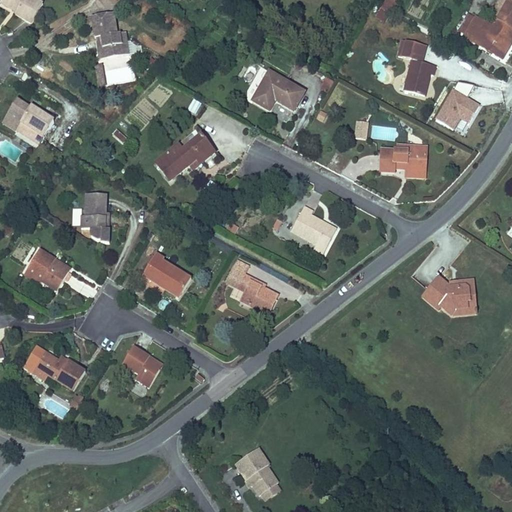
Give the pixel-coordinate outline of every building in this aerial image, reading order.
[(16,14),(30,23),(41,4),(33,0),(0,0),(0,1),(0,2),(10,8),(12,6),(18,10),(16,14)] [(396,0),(384,0),(377,20),(389,25),(398,1),(396,0)] [(475,18),(469,15),(457,34),(503,62),(511,47),(511,0),(510,2),(506,0),(500,0),(486,23),(476,17),(475,18)] [(97,46),(98,58),(121,54),(119,44),(127,43),(126,31),(117,32),(114,13),(90,17),(93,37),(99,36),(101,45),(97,46)] [(258,47),(262,40),(255,37),(252,43),(258,47)] [(263,50),(266,43),(262,40),(258,47),(263,50)] [(401,41),(396,58),(405,60),(409,44),(401,41)] [(119,44),(121,54),(129,53),(127,43),(119,44)] [(405,60),(412,62),(408,78),(404,92),(427,98),(432,77),(435,77),(437,68),(424,65),(428,48),(409,44),(405,60)] [(97,80),(104,79),(101,64),(94,65),(97,80)] [(110,83),(135,78),(132,65),(107,70),(110,83)] [(293,110),(303,91),(268,71),(252,100),(269,110),(275,100),(293,110)] [(404,92),(408,78),(400,76),(396,91),(404,94),(404,92)] [(325,79),(320,91),(329,94),(333,83),(325,79)] [(459,80),(436,121),(464,137),(481,106),(469,99),(475,89),(459,80)] [(41,138),(53,119),(30,105),(29,107),(16,99),(2,121),(16,129),(18,125),(41,138)] [(198,115),(201,105),(194,102),(190,112),(198,115)] [(316,120),(324,123),(327,115),(320,112),(316,120)] [(41,138),(18,125),(16,129),(14,131),(37,145),(41,138)] [(363,143),(364,127),(354,126),(353,143),(363,143)] [(155,162),(169,179),(185,167),(195,159),(198,164),(213,152),(200,135),(181,150),(177,144),(155,162)] [(391,149),(391,154),(377,153),(375,176),(387,177),(388,169),(402,171),(401,175),(420,176),(421,161),(403,160),(404,151),(391,149)] [(403,160),(421,161),(422,153),(404,151),(403,160)] [(185,167),(189,171),(198,164),(195,159),(185,167)] [(400,183),(419,184),(420,176),(401,175),(400,183)] [(79,216),(78,229),(89,229),(89,237),(100,241),(103,241),(103,244),(111,244),(111,230),(105,230),(106,215),(106,195),(85,194),(84,217),(79,216)] [(316,244),(324,248),(335,227),(311,215),(312,212),(303,207),(291,231),(316,244)] [(236,234),(239,228),(230,224),(227,230),(236,234)] [(313,250),(321,254),(324,248),(316,244),(313,250)] [(40,284),(56,293),(68,273),(53,264),(55,259),(39,249),(28,267),(44,276),(40,284)] [(192,278),(156,255),(143,276),(179,299),(192,278)] [(53,264),(68,273),(71,269),(55,259),(53,264)] [(250,282),(252,278),(244,273),(248,266),(236,260),(225,282),(244,292),(239,301),(267,316),(277,295),(263,288),(250,282)] [(44,276),(28,267),(23,275),(39,285),(40,284),(44,276)] [(263,288),(265,284),(252,278),(250,282),(263,288)] [(437,282),(421,301),(438,315),(441,312),(451,321),(476,318),(475,309),(474,309),(473,299),(469,294),(465,294),(465,285),(457,285),(457,291),(447,291),(437,282)] [(474,309),(475,309),(473,284),(465,285),(465,294),(469,294),(473,299),(474,309)] [(144,361),(148,355),(132,345),(121,364),(136,374),(132,380),(148,390),(160,371),(144,361)] [(59,359),(46,350),(34,368),(47,377),(48,374),(74,391),(87,370),(68,358),(65,363),(59,359)] [(65,363),(68,358),(62,354),(59,359),(65,363)] [(144,361),(160,371),(164,365),(148,355),(144,361)] [(47,377),(34,368),(31,373),(44,381),(47,377)] [(191,376),(198,382),(202,379),(194,373),(191,376)] [(68,405),(76,410),(81,401),(76,398),(73,397),(68,405)] [(247,480),(249,479),(253,486),(260,495),(261,494),(277,484),(279,483),(268,467),(270,466),(260,450),(237,465),(247,480)] [(249,488),(253,486),(249,479),(247,480),(245,481),(249,488)] [(281,491),(277,484),(261,494),(265,501),(281,491)]
